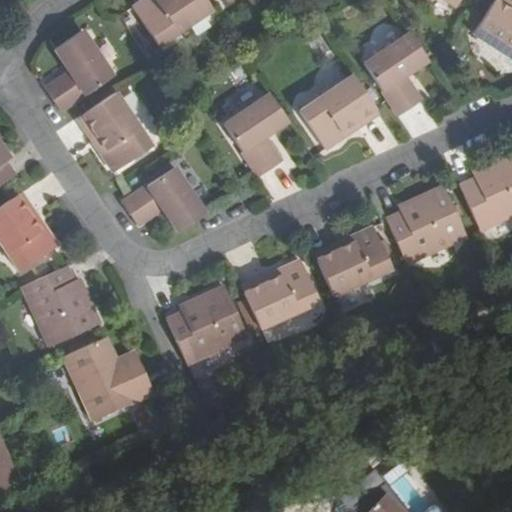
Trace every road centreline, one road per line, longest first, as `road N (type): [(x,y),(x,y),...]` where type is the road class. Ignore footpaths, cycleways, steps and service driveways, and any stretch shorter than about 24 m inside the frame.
road 1 (residential): [(511,109),(172,257),(144,261),(116,247),(0,75)]
road 2 (track): [(34,511),(511,295)]
